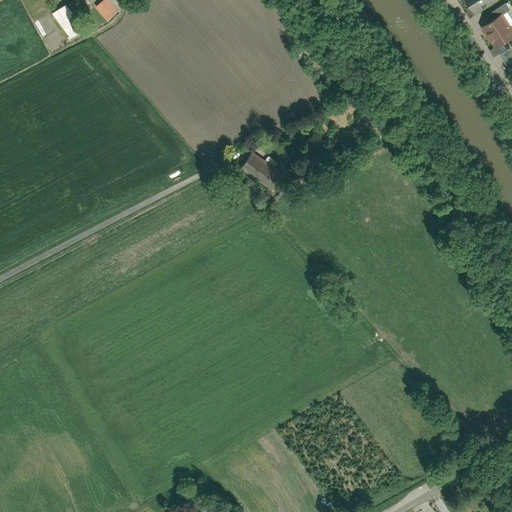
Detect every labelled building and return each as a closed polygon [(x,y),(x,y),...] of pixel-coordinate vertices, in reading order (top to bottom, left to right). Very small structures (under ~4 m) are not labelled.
[(116,0),(102,0),(96,6),(109,20),(123,7),(116,0)] [(497,2),(496,0),(463,0),(474,17),(497,2)] [(80,33),(78,29),(84,25),(68,3),(53,13),(71,39),(80,33)] [(511,29),(502,14),(483,27),(499,52),(511,43),(511,29)] [(284,169),(254,151),(240,174),(269,193),(284,169)]
